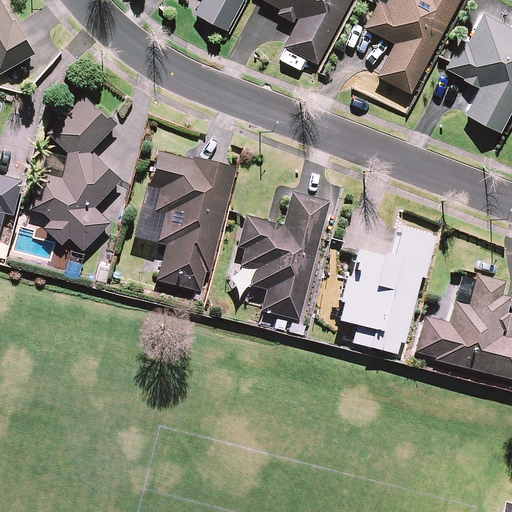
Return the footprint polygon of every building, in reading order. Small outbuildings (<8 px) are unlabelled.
[(0,0),(0,73),(34,54),(3,0),(0,0)] [(243,0),(202,0),(196,13),(228,30),(243,0)] [(351,0),(265,0),(300,18),(285,47),(318,64),(351,0)] [(459,0),(388,0),(387,2),(382,0),(379,0),(366,27),(395,42),(378,76),(411,93),(459,0)] [(511,109),(511,28),(483,14),(468,42),(463,40),(447,69),(481,87),(467,114),(500,132),(511,109)] [(64,176),(42,172),(31,205),(43,213),(52,221),(45,228),(62,244),(69,236),(84,250),(111,221),(95,206),(121,178),(91,150),(116,124),(84,94),(48,132),(67,150),(64,176)] [(0,153),(0,152),(0,151),(0,231),(6,211),(13,213),(22,181),(0,174),(0,153)] [(234,171),(157,152),(136,239),(165,246),(156,281),(200,292),(204,274),(208,275),(234,171)] [(327,204),(290,195),(282,227),(246,219),(239,247),(244,248),(239,267),(254,271),(250,286),(266,290),(261,312),(298,321),(327,204)] [(432,237),(398,228),(390,261),(355,251),(347,280),(324,273),(319,293),(323,294),(317,315),(356,325),(351,344),(398,356),(419,277),(422,278),(432,237)] [(502,283),(475,276),(467,307),(453,303),(448,325),(423,318),(414,356),(511,380),(511,340),(500,338),(509,299),(499,296),(502,283)]
